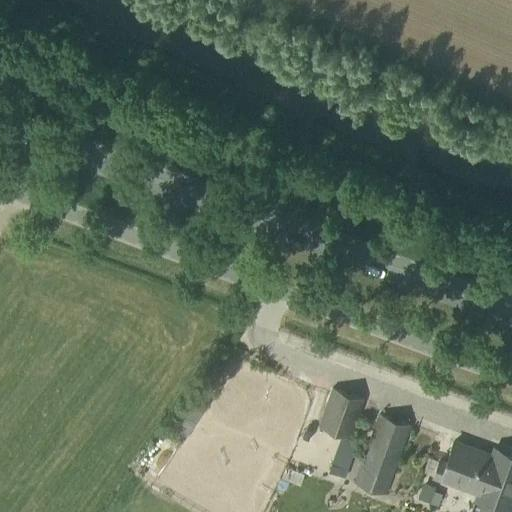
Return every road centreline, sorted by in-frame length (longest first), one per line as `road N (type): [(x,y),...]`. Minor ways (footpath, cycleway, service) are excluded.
road 1 (primary): [(511,314),(0,124)]
road 2 (unclassified): [(511,381),(0,193)]
